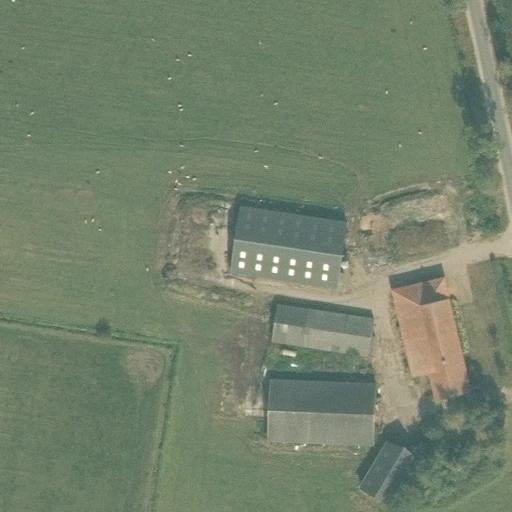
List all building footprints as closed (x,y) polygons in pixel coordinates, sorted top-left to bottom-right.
[(239,206),(230,274),(337,292),(348,223),(239,206)] [(436,400),(470,392),(443,280),(394,291),(413,376),(430,372),(436,400)] [(277,305),(272,343),(369,357),(375,320),(277,305)] [(377,384),(270,380),(267,442),(374,449),(377,384)] [(361,484),(391,504),(419,461),(391,441),(361,484)]
